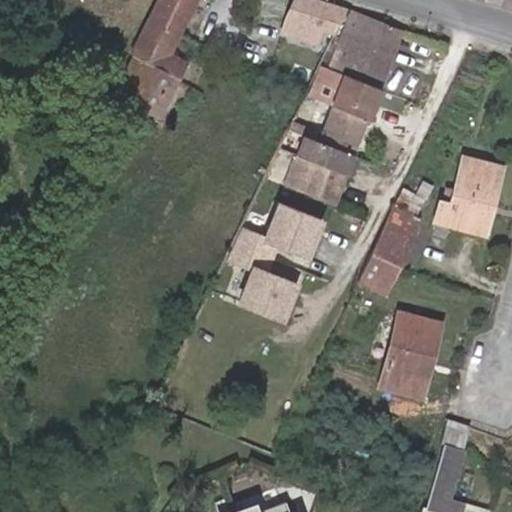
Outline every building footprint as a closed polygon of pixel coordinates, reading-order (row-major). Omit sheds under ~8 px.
[(179,33),(195,0),(156,0),(147,18),(179,33)] [(334,32),(346,8),(320,0),(293,0),(282,27),(314,39),(319,28),(334,32)] [(379,89),(403,30),(350,10),(327,68),(379,89)] [(158,116),(186,63),(169,54),(179,33),(147,18),(130,54),(131,54),(141,60),(122,97),(158,116)] [(122,97),(141,60),(131,54),(112,92),(122,97)] [(353,155),(379,89),(327,68),(321,66),(308,95),(326,102),(335,81),(340,83),(332,104),(320,134),(290,123),(287,130),(302,135),(353,155)] [(332,104),(340,83),(335,81),(326,102),(332,104)] [(334,204),(353,155),(302,135),(295,155),(296,155),(313,162),(302,192),(334,204)] [(285,185),(302,192),(313,162),(296,155),(285,185)] [(493,196),(501,166),(462,157),(450,205),(439,202),(433,222),(483,235),(493,196)] [(488,236),(498,198),(493,196),(483,235),(488,236)] [(273,244),(304,256),(318,222),(277,204),(263,238),(239,228),(225,257),(250,267),(236,301),(278,318),(292,284),(262,271),(273,244)] [(384,294),(419,222),(392,209),(358,282),(384,294)] [(427,369),(439,323),(398,312),(378,387),(413,396),(420,368),(427,369)] [(420,398),(427,369),(420,368),(413,396),(420,398)] [(461,452),(469,427),(446,419),(439,446),(442,446),(461,452)] [(295,462),(301,448),(288,443),(283,456),(295,462)] [(449,497),(462,453),(461,452),(442,446),(425,507),(424,509),(433,511),(459,511),(463,502),(449,497)] [(288,511),(284,500),(255,511),(254,508),(245,511),(288,511)] [(488,511),(489,510),(463,502),(459,511),(488,511)]
